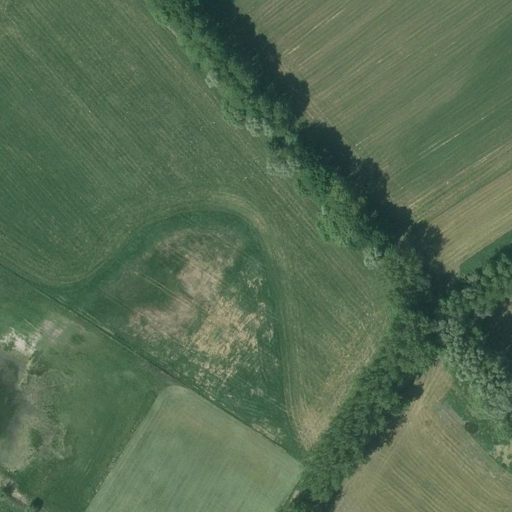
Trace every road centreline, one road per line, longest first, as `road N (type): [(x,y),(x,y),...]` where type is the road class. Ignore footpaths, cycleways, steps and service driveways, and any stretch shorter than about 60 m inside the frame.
road 1 (track): [(511,418),(147,0)]
road 2 (track): [(418,311),(290,511)]
